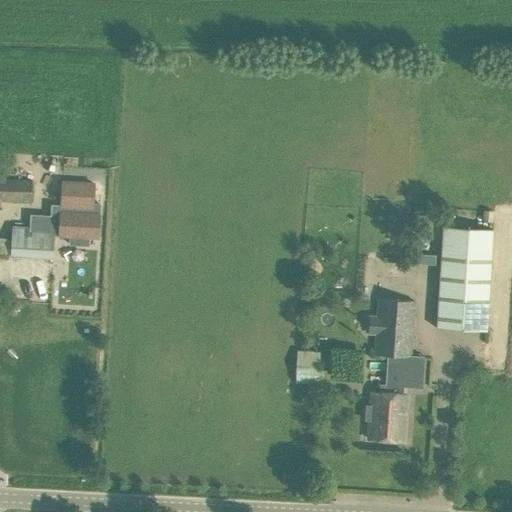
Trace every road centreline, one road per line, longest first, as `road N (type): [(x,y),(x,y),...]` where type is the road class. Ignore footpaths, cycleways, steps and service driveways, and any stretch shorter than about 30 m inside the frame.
road 1 (unknown): [(422,511),(437,359),(412,284),(404,271),(363,282),(355,343)]
road 2 (tertiary): [(259,511),(0,497)]
